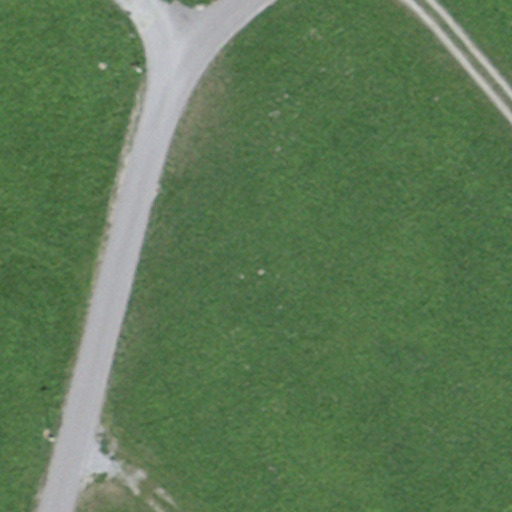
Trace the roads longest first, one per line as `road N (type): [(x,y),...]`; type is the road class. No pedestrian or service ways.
road 1 (residential): [(49,511),(168,58),(254,0)]
road 2 (track): [(410,0),(511,115)]
